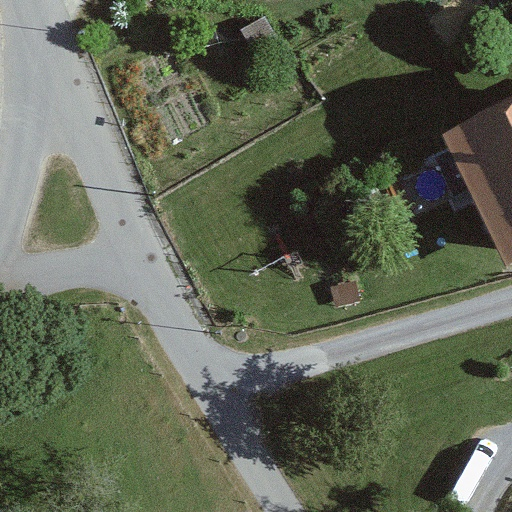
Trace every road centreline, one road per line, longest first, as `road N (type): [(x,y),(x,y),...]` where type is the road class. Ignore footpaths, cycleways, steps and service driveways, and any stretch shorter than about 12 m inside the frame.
road 1 (residential): [(140,261),(285,511)]
road 2 (residential): [(49,46),(140,261)]
road 3 (residential): [(0,236),(49,46)]
road 4 (residential): [(0,279),(140,261)]
